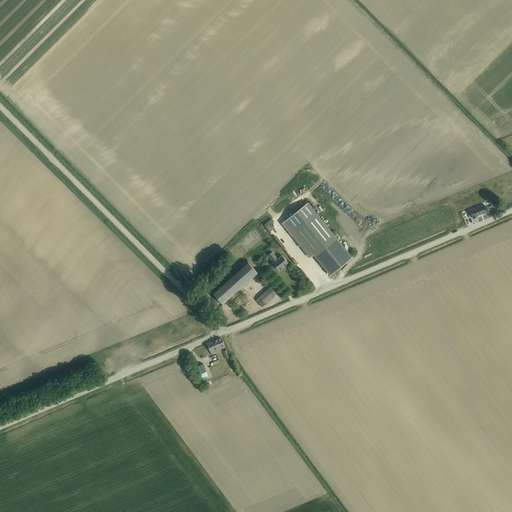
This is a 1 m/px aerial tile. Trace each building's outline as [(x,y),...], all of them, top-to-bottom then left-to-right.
[(308,202),(286,220),(330,274),(352,257),(308,202)] [(476,208),(470,210),(471,214),(472,218),(473,218),(473,219),(475,218),(477,217),(477,216),(481,215),(483,214),(485,213),(487,213),(486,209),(484,205),(476,208)] [(288,263),(282,255),(277,258),(272,252),(268,255),(273,262),(272,263),(278,270),(288,263)] [(222,304),(257,273),(246,261),(211,292),(222,304)] [(262,307),(276,294),(270,287),(256,300),(262,307)] [(222,337),(208,343),(211,349),(221,345),(222,347),(226,346),(222,337)] [(211,380),(204,363),(196,366),(203,383),(211,380)]
